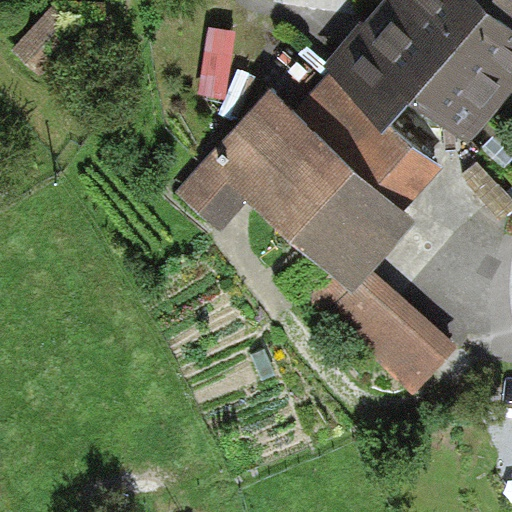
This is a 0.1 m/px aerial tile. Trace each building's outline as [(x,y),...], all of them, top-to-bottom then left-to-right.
[(354,7),(319,48),(386,105),(411,75),(470,125),(511,75),(511,4),(506,0),(367,0),(359,11),(354,7)] [(293,97),(407,194),(443,152),(386,105),(328,56),(293,97)] [(267,75),(204,149),(250,188),(339,263),(356,277),(370,260),(418,203),(407,194),(293,97),(267,75)] [(250,188),(204,149),(167,194),(213,233),(250,188)] [(370,260),(356,277),(339,263),(309,297),(411,385),(455,334),(370,260)]
